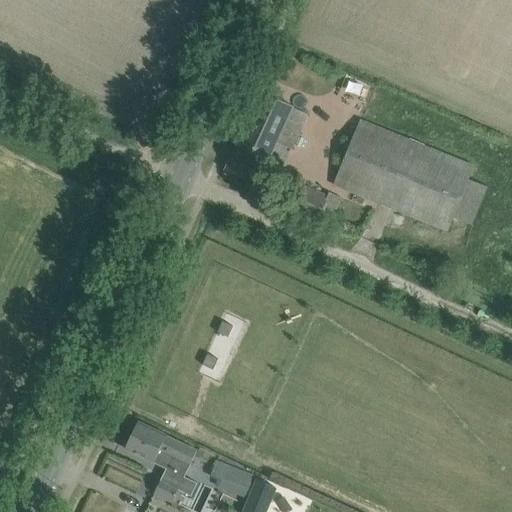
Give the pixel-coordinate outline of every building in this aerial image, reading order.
[(227,171),(256,184),(276,141),(293,149),(308,115),(262,94),(227,171)] [(487,188),(468,180),(474,167),(361,121),(334,185),(447,231),(453,218),(472,225),(487,188)] [(328,197),(301,185),(283,177),(272,202),(317,222),(322,212),(334,217),(342,198),(330,192),(328,197)] [(197,451),(156,431),(138,423),(126,449),(167,468),(155,494),(173,502),(178,490),(191,496),(198,484),(185,477),(197,451)] [(222,480),(219,486),(246,497),(254,477),(217,461),(211,476),(222,480)] [(258,480),(244,511),(266,511),(276,488),(258,480)] [(284,497),(277,502),(283,511),(290,511),(293,510),(284,497)]
